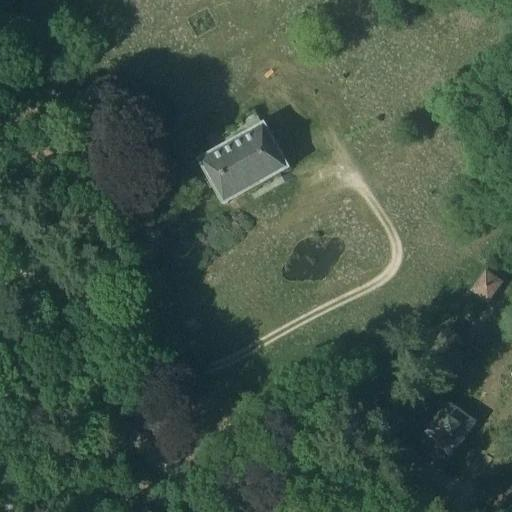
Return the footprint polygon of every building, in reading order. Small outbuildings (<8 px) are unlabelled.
[(200,161),(224,205),(289,169),(265,125),(200,161)] [(488,304),(504,283),(487,271),(472,291),(488,304)] [(467,343),(446,329),(432,349),(460,369),(466,359),(459,354),(467,343)] [(447,400),(419,441),(449,462),(456,452),(457,453),(478,422),(447,400)] [(397,439),(385,455),(406,470),(418,454),(397,439)] [(392,503),(399,493),(381,480),(374,490),(392,503)]
